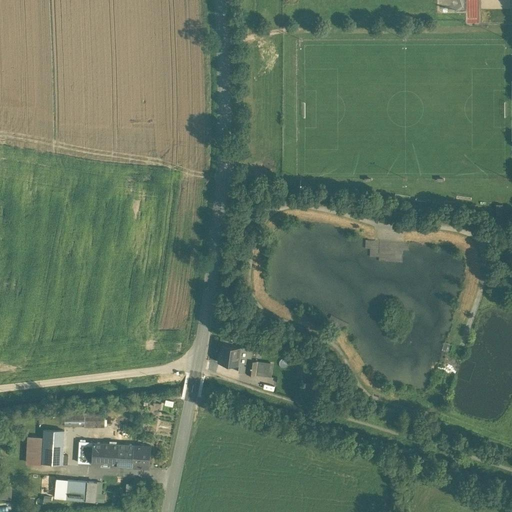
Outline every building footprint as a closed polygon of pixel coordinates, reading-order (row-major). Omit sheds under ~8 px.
[(240,346),(223,343),(222,349),(221,349),(219,361),(237,364),(240,346)] [(251,347),(240,346),(237,364),(241,365),(240,372),(246,372),(248,359),(249,359),(251,347)] [(249,359),(248,359),(246,372),(256,374),(258,360),(249,359)] [(274,362),(258,360),(256,374),(272,376),(274,362)] [(104,412),(84,412),(84,415),(85,415),(85,424),(103,424),(104,412)] [(84,415),(65,415),(65,425),(85,424),(85,415),(84,415)] [(65,430),(44,429),(44,437),(43,461),(63,462),(63,453),(65,430)] [(27,460),(43,461),(44,437),(28,436),(27,460)] [(94,441),(80,440),(79,461),(93,462),(94,441)] [(134,443),(94,441),(93,462),(133,464),(134,443)] [(151,445),(134,443),(133,464),(150,465),(151,445)] [(88,480),(57,478),(55,496),(86,499),(88,480)] [(97,481),(88,480),(86,499),(96,499),(96,491),(97,481)] [(138,495),(139,484),(127,483),(126,494),(138,495)] [(0,499),(12,499),(12,486),(0,486),(0,499)]
